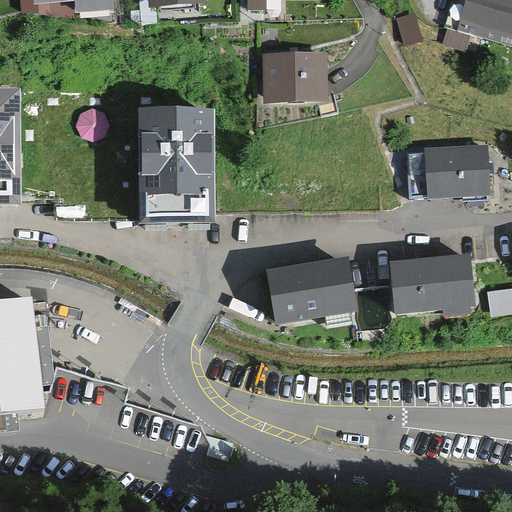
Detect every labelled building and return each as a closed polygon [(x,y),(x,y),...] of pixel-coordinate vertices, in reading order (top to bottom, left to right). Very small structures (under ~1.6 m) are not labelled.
[(98,0),(22,0),(24,14),(99,8),(98,0)] [(197,0),(140,0),(141,10),(198,7),(197,0)] [(401,0),(384,0),(392,16),(406,10),(401,0)] [(511,0),(466,0),(456,32),(511,50),(511,0)] [(423,43),(415,14),(396,19),(404,48),(423,43)] [(314,60),(253,59),(252,104),(314,105),(314,60)] [(20,91),(0,91),(0,197),(22,198),(20,91)] [(203,121),(130,121),(130,226),(202,226),(203,121)] [(487,148),(426,151),(428,199),(489,196),(487,148)] [(336,262),(260,276),(270,330),(346,316),(336,262)] [(458,262),(381,269),(386,319),(463,311),(458,262)] [(27,308),(0,311),(0,424),(43,419),(27,308)]
